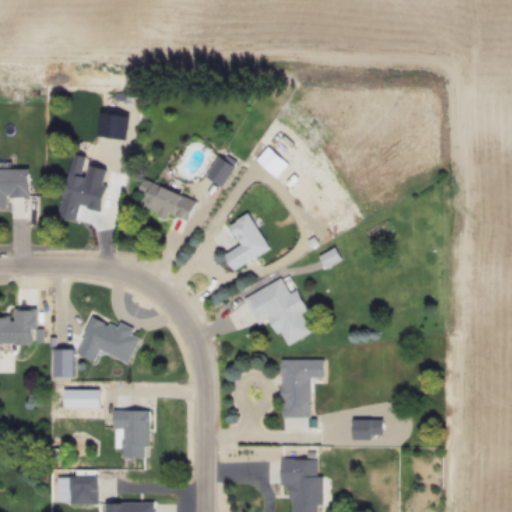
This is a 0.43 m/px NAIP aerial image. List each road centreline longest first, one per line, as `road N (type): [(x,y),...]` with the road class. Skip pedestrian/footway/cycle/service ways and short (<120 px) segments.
road 1 (residential): [(0,66),(79,53),(154,63),(278,55),(435,66),(449,74),(459,165),(445,511)]
road 2 (residential): [(207,511),(205,387),(185,322),(151,284),(115,270),(0,263)]
road 3 (track): [(185,322),(459,165)]
road 4 (track): [(155,288),(313,60)]
